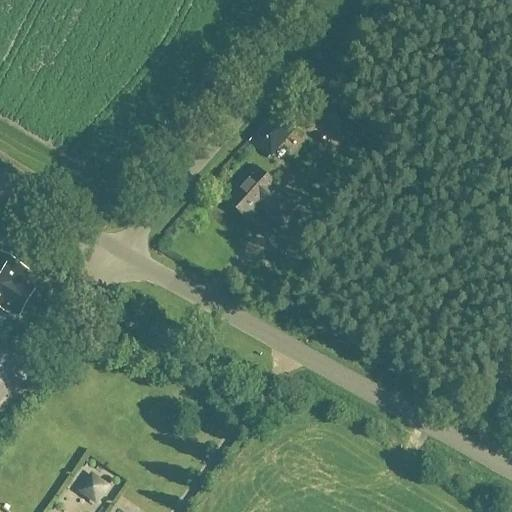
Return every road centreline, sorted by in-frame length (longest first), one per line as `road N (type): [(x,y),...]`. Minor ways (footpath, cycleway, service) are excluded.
road 1 (unclassified): [(511,474),(117,258)]
road 2 (unclassified): [(117,258),(327,0)]
road 3 (unclassified): [(0,384),(117,258)]
road 4 (unclassified): [(117,258),(0,186)]
